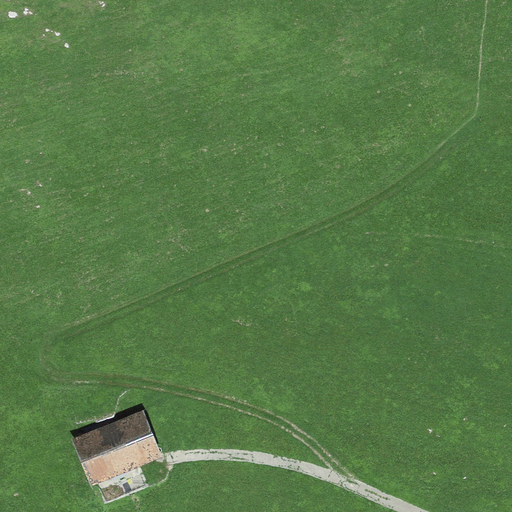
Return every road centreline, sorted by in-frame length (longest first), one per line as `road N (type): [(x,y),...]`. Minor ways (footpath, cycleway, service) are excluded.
road 1 (track): [(61,363),(169,376),(273,402),(321,434),(354,488),(410,511)]
road 2 (track): [(354,488),(318,459),(269,449),(186,449)]
